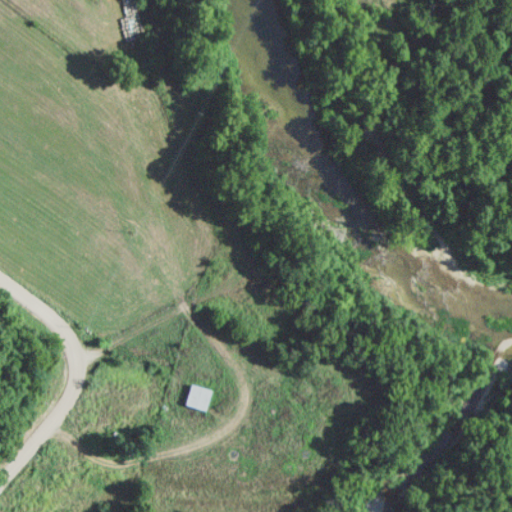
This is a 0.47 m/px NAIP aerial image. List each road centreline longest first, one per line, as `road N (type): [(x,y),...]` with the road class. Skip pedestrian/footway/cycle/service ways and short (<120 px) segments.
road 1 (residential): [(79,361),(231,273),(235,244),(185,159),(146,0)]
road 2 (residential): [(0,270),(53,314),(79,361),(70,395),(0,481)]
